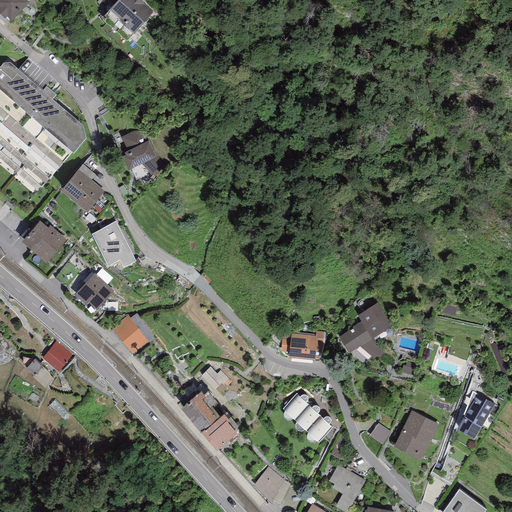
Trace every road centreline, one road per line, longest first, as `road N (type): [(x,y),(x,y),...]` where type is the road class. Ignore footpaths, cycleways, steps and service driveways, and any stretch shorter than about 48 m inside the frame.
road 1 (residential): [(423,511),(360,448),(331,379),(266,352),(200,282),(149,247),(111,183),(83,103),(0,26)]
road 2 (residential): [(269,511),(143,367),(0,240)]
road 3 (secondary): [(0,273),(97,358),(237,511)]
